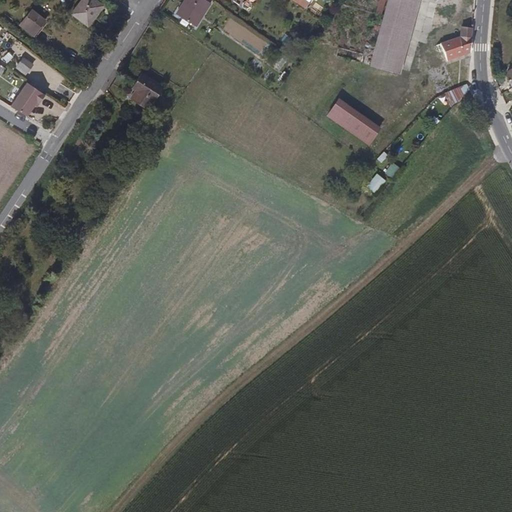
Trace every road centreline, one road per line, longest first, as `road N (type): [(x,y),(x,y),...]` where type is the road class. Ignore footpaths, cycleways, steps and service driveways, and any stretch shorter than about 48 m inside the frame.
road 1 (track): [(121,511),(218,405),(483,170),(503,136)]
road 2 (tertiary): [(484,0),(481,77),(511,152)]
